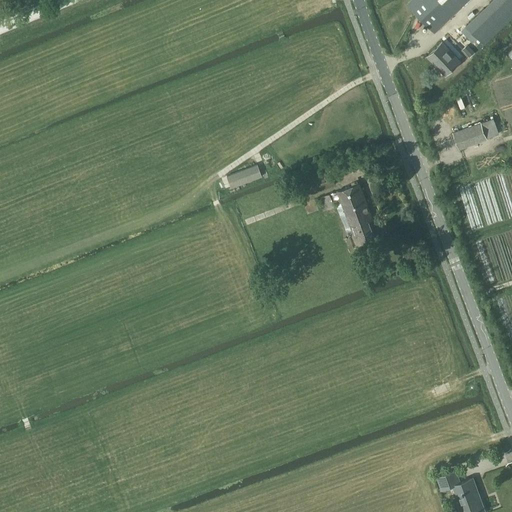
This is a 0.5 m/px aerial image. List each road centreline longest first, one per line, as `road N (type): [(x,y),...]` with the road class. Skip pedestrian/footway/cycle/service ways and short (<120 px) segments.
road 1 (tertiary): [(511,412),(359,0)]
road 2 (track): [(384,73),(219,175)]
